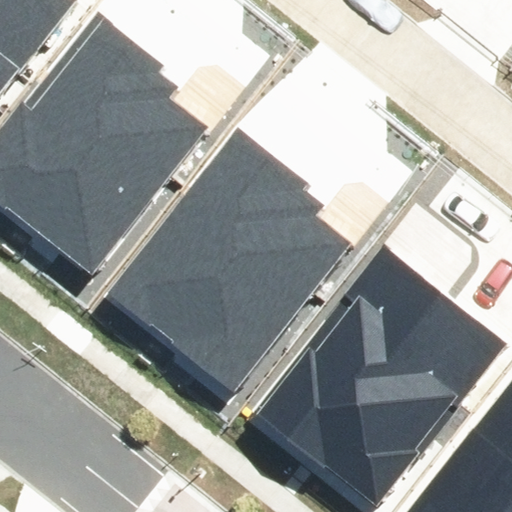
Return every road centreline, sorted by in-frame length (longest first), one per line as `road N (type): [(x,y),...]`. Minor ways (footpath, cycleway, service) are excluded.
road 1 (residential): [(335,0),(511,139)]
road 2 (residential): [(0,393),(149,511)]
